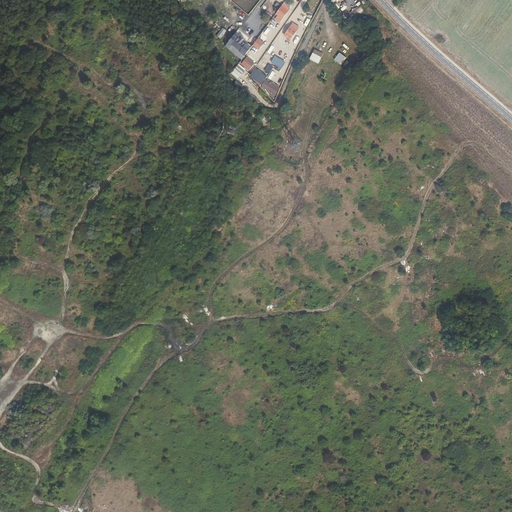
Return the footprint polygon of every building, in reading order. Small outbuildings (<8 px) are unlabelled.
[(340,0),(331,0),(330,1),(337,8),(343,3),(340,0)] [(281,8),(274,17),(281,22),(288,13),(281,8)] [(270,23),(253,11),(249,17),(266,29),(270,23)] [(292,42),(301,28),(293,22),(283,35),(292,42)] [(225,47),(243,60),(252,48),(245,43),(249,37),(238,30),(225,47)] [(258,38),(253,45),(259,50),(264,42),(258,38)] [(314,49),(310,59),(319,64),(324,53),(314,49)] [(341,65),(347,58),(340,52),(334,60),(341,65)] [(283,68),(286,61),(274,56),(271,63),(283,68)] [(247,57),(241,64),(249,71),(255,63),(247,57)] [(237,63),(230,75),(238,80),(245,68),(237,63)] [(265,63),(261,69),(270,74),(274,68),(265,63)] [(257,68),(249,75),(259,85),(267,78),(257,68)] [(265,79),(261,87),(277,95),(281,87),(265,79)]
